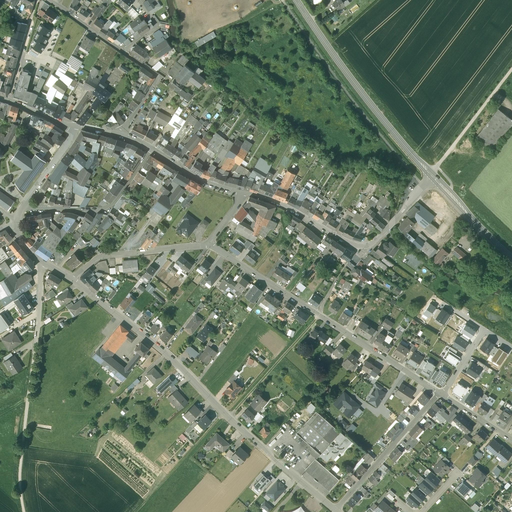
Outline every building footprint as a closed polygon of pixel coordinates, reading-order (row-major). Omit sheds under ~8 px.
[(34,0),(22,0),(23,0),(28,5),(27,7),(32,10),(34,0)] [(78,0),(73,0),(73,3),(68,10),(74,13),(78,8),(76,6),(79,1),(78,0)] [(120,0),(118,3),(126,9),(129,6),(133,1),(130,0),(120,0)] [(145,0),(146,1),(143,3),(146,7),(151,14),(161,6),(156,0),(145,0)] [(341,0),(337,0),(333,4),(338,11),(345,6),(341,0)] [(90,4),(85,1),(84,3),(81,9),(86,11),(90,4)] [(95,14),(94,14),(97,16),(99,17),(106,7),(102,4),(98,9),(95,14)] [(46,11),(42,8),(41,10),(38,14),(43,17),(46,11)] [(57,15),(48,9),(46,11),(43,17),(51,23),(57,15)] [(86,11),(81,9),(77,15),(84,20),(89,14),(86,11)] [(144,20),(141,22),(138,17),(130,24),(136,33),(138,31),(147,25),(146,23),(144,20)] [(104,24),(97,19),(91,26),(99,32),(102,28),(104,24)] [(106,30),(113,22),(110,19),(102,28),(106,30)] [(17,23),(15,30),(24,33),(25,33),(27,25),(22,23),(21,24),(17,23)] [(161,23),(160,27),(162,27),(162,30),(168,32),(170,25),(161,23)] [(39,33),(47,38),(49,36),(48,35),(51,31),(42,25),(37,32),(39,33)] [(147,25),(138,31),(141,36),(150,29),(147,25)] [(108,32),(102,28),(99,32),(98,32),(105,36),(108,32)] [(13,32),(11,38),(22,41),(24,36),(23,36),(24,33),(15,30),(14,33),(13,32)] [(111,32),(109,31),(108,32),(105,36),(113,42),(116,38),(119,34),(117,33),(116,32),(114,34),(111,32)] [(136,33),(133,35),(136,39),(141,36),(138,31),(136,33)] [(216,36),(213,32),(200,40),(203,44),(216,36)] [(44,46),(49,39),(47,38),(39,33),(35,39),(36,40),(44,46)] [(124,37),(120,34),(119,34),(116,38),(121,42),(124,37)] [(161,34),(157,37),(155,38),(150,42),(153,47),(165,40),(161,34)] [(86,36),(80,46),(80,47),(89,51),(95,42),(86,36)] [(22,41),(11,38),(9,43),(14,45),(13,48),(17,50),(19,50),(20,47),(21,47),(22,41)] [(153,47),(152,48),(159,58),(172,49),(165,39),(153,47)] [(44,49),(46,47),(44,46),(36,40),(31,47),(33,48),(39,52),(41,53),(44,48),(44,49)] [(146,52),(136,44),(130,54),(142,62),(146,57),(148,54),(146,52)] [(78,45),(73,53),(72,55),(74,56),(80,47),(80,46),(78,45)] [(74,56),(72,55),(66,64),(66,65),(69,66),(77,71),(79,67),(83,61),(74,56)] [(183,55),(177,62),(178,63),(180,61),(199,75),(203,70),(183,55)] [(17,62),(11,60),(10,63),(7,62),(6,64),(10,65),(9,68),(15,69),(17,62)] [(177,62),(172,68),(178,73),(185,64),(180,61),(178,63),(177,62)] [(57,69),(64,74),(69,66),(66,65),(66,64),(62,62),(57,69)] [(159,62),(152,68),(157,71),(163,66),(159,62)] [(128,73),(131,69),(123,64),(120,68),(128,73)] [(174,78),(171,82),(181,88),(188,79),(194,71),(185,64),(178,73),(174,78)] [(94,67),(90,73),(95,77),(99,70),(94,67)] [(15,69),(9,68),(9,69),(8,68),(6,74),(9,75),(8,78),(12,80),(14,71),(15,69)] [(149,74),(142,68),(139,71),(143,74),(145,75),(146,74),(150,78),(152,76),(149,74)] [(172,68),(168,73),(174,78),(178,73),(172,68)] [(17,85),(14,97),(28,101),(32,93),(26,91),(27,88),(28,88),(32,73),(28,72),(29,71),(23,69),(21,74),(20,74),(17,85)] [(64,74),(57,69),(54,75),(58,78),(57,79),(67,86),(69,87),(70,85),(72,78),(64,74)] [(205,80),(194,71),(188,79),(199,88),(205,80)] [(100,80),(90,73),(87,78),(97,84),(98,84),(100,80)] [(57,79),(58,78),(54,75),(51,74),(46,84),(50,87),(51,87),(52,85),(57,79)] [(150,78),(148,80),(146,83),(150,86),(155,78),(152,76),(150,78)] [(41,77),(37,85),(36,84),(33,92),(38,94),(40,89),(45,79),(41,77)] [(97,84),(87,78),(83,84),(85,84),(83,87),(89,91),(92,93),(92,92),(97,84)] [(67,86),(57,79),(52,85),(57,88),(64,93),(67,86)] [(107,85),(100,80),(98,84),(104,88),(105,89),(107,85)] [(181,88),(171,82),(168,86),(177,93),(181,88)] [(150,86),(146,83),(144,87),(141,92),(145,94),(150,86)] [(104,88),(98,84),(97,84),(92,92),(98,96),(104,88)] [(5,85),(4,90),(0,88),(0,94),(7,97),(10,86),(6,85),(5,85)] [(51,87),(50,87),(46,95),(47,96),(45,100),(47,100),(46,102),(50,104),(52,100),(54,95),(57,88),(52,85),(51,87)] [(134,87),(131,85),(129,89),(127,92),(131,95),(136,88),(134,87)] [(64,93),(57,88),(54,95),(61,99),(64,95),(64,94),(64,93)] [(104,88),(98,96),(98,97),(102,100),(104,101),(111,93),(105,89),(104,88)] [(181,89),(181,88),(177,93),(183,98),(186,94),(181,89)] [(141,92),(139,90),(134,98),(140,102),(145,94),(141,92)] [(89,91),(80,103),(84,105),(92,93),(89,91)] [(32,93),(27,103),(33,105),(37,96),(38,94),(33,92),(32,93)] [(186,94),(183,98),(188,101),(192,96),(188,93),(186,94)] [(45,100),(37,96),(33,105),(42,110),(46,103),(46,102),(47,100),(45,100)] [(98,97),(92,105),(96,107),(102,100),(98,97)] [(130,105),(122,99),(120,102),(123,104),(128,108),(130,105)] [(120,101),(111,113),(113,115),(117,112),(116,112),(120,108),(123,104),(120,102),(120,101)] [(130,105),(128,108),(133,112),(138,105),(133,101),(130,105)] [(50,104),(46,102),(46,103),(42,110),(49,113),(53,106),(50,104)] [(71,103),(66,112),(68,113),(74,105),(71,103)] [(80,103),(77,108),(74,111),(78,114),(84,105),(80,103)] [(56,108),(53,114),(58,117),(64,107),(62,106),(59,104),(56,108)] [(96,107),(92,105),(87,112),(90,115),(96,107)] [(18,108),(11,106),(8,115),(16,117),(18,108)] [(511,119),(498,109),(476,137),(492,149),(511,123),(511,119)] [(78,114),(74,111),(71,115),(68,120),(69,121),(74,121),(78,114)] [(85,111),(77,122),(83,124),(90,115),(87,112),(85,111)] [(171,119),(158,111),(154,120),(165,127),(171,119)] [(68,113),(66,112),(62,118),(68,120),(71,115),(68,113)] [(122,119),(120,116),(117,112),(113,115),(115,119),(120,126),(124,123),(122,119)] [(140,115),(134,125),(139,127),(145,115),(141,113),(140,115)] [(171,119),(182,126),(185,121),(178,117),(174,114),(171,119)] [(198,120),(190,115),(186,120),(194,126),(198,120)] [(43,120),(32,116),(30,123),(37,126),(38,122),(42,124),(43,120)] [(180,130),(182,126),(171,119),(168,123),(180,130)] [(50,123),(43,120),(42,124),(47,127),(46,130),(49,132),(51,130),(54,125),(50,123)] [(13,124),(2,144),(6,148),(15,132),(18,126),(15,124),(13,124)] [(54,125),(51,130),(55,132),(57,134),(61,136),(63,131),(54,125)] [(139,127),(134,125),(131,132),(139,137),(143,130),(139,127)] [(183,125),(174,139),(177,141),(182,134),(183,135),(187,129),(185,127),(186,126),(183,125)] [(206,127),(203,125),(195,134),(198,137),(200,135),(206,127)] [(148,131),(143,130),(139,137),(152,144),(157,136),(150,133),(148,131)] [(88,133),(81,131),(78,136),(75,141),(83,145),(86,140),(88,133)] [(98,136),(88,133),(86,140),(94,142),(97,143),(98,136)] [(218,155),(227,142),(216,133),(203,151),(212,158),(216,153),(218,155)] [(61,136),(57,134),(52,140),(55,143),(58,139),(61,136)] [(195,134),(185,147),(187,149),(190,151),(198,143),(201,139),(198,137),(195,134)] [(211,140),(205,135),(198,145),(204,150),(211,140)] [(107,138),(98,136),(97,143),(100,143),(104,144),(107,138)] [(168,141),(162,137),(156,146),(162,150),(167,143),(168,141)] [(52,140),(51,140),(48,138),(45,143),(41,150),(46,153),(50,148),(55,143),(52,140)] [(117,141),(107,138),(104,144),(104,146),(114,149),(117,141)] [(41,141),(38,139),(34,146),(41,150),(45,143),(41,141)] [(227,142),(218,155),(217,157),(221,160),(225,155),(234,143),(231,142),(229,140),(227,142)] [(252,145),(245,140),(243,144),(240,148),(247,153),(252,145)] [(83,145),(75,141),(69,150),(75,154),(77,150),(78,149),(83,152),(86,147),(83,145)] [(127,145),(117,141),(114,149),(122,151),(127,145)] [(97,143),(94,142),(92,150),(91,152),(98,154),(98,151),(100,143),(97,143)] [(173,147),(171,146),(170,145),(167,143),(162,150),(172,157),(177,150),(173,147)] [(234,143),(225,155),(225,156),(229,157),(231,155),(234,157),(240,148),(234,143)] [(295,154),(299,147),(294,144),(290,151),(295,154)] [(132,146),(127,145),(122,151),(127,154),(129,150),(132,146)] [(41,150),(34,146),(31,150),(37,155),(41,150)] [(137,149),(132,146),(129,150),(133,152),(131,154),(133,155),(137,149)] [(83,152),(90,157),(91,152),(92,150),(86,147),(83,152)] [(234,157),(232,160),(235,162),(236,163),(244,151),(240,148),(234,157)] [(145,154),(137,149),(133,155),(141,160),(145,154)] [(194,149),(189,154),(188,154),(188,155),(190,156),(191,157),(193,155),(197,151),(194,149)] [(20,190),(24,192),(46,161),(36,154),(32,159),(18,150),(10,160),(23,170),(24,170),(15,183),(20,190)] [(75,154),(69,150),(67,153),(73,158),(75,154)] [(180,152),(177,150),(172,157),(178,161),(184,154),(180,152)] [(205,152),(203,151),(196,161),(199,162),(205,152)] [(244,151),(236,163),(239,165),(247,153),(244,151)] [(98,154),(91,152),(90,157),(90,158),(86,164),(94,170),(96,166),(94,165),(96,163),(98,154)] [(73,158),(67,153),(61,160),(62,161),(68,166),(71,163),(74,158),(73,158)] [(75,154),(73,158),(74,158),(83,167),(86,164),(78,157),(75,154)] [(229,157),(219,174),(222,174),(222,175),(225,170),(229,166),(232,160),(234,157),(231,155),(229,157)] [(159,162),(150,156),(146,162),(152,166),(153,163),(154,163),(157,166),(159,162)] [(184,157),(180,163),(184,165),(188,159),(184,157)] [(221,160),(217,157),(211,167),(214,169),(217,165),(221,160)] [(69,179),(73,181),(84,186),(91,174),(83,167),(74,158),(71,163),(79,172),(76,177),(65,171),(62,176),(69,179)] [(271,166),(259,159),(254,167),(252,172),(261,177),(264,179),(266,175),(267,174),(263,172),(265,168),(269,170),(271,166)] [(134,162),(131,160),(126,168),(127,169),(133,172),(139,164),(135,161),(134,162)] [(62,161),(48,180),(51,182),(54,184),(58,186),(62,176),(65,171),(68,166),(62,161)] [(203,171),(200,169),(203,165),(199,162),(196,161),(190,169),(200,176),(203,171)] [(152,166),(146,162),(142,167),(146,169),(148,171),(152,166)] [(94,170),(86,164),(83,167),(91,174),(94,170)] [(165,165),(161,171),(165,174),(166,175),(168,173),(171,174),(174,171),(165,165)] [(239,165),(231,178),(237,180),(244,168),(239,165)] [(211,167),(207,171),(204,170),(203,171),(200,176),(209,179),(212,175),(213,172),(214,169),(211,167)] [(127,169),(122,176),(128,180),(133,172),(127,169)] [(146,174),(147,175),(146,177),(142,182),(145,185),(152,174),(148,171),(146,174)] [(165,174),(161,171),(157,177),(161,180),(165,174)] [(171,174),(169,177),(171,178),(173,179),(177,173),(174,171),(171,174)] [(273,175),(268,171),(267,174),(266,175),(265,177),(270,180),(273,175)] [(294,174),(288,171),(285,175),(293,179),(295,174),(294,174)] [(146,177),(139,172),(134,179),(141,184),(142,182),(146,177)] [(219,174),(213,172),(212,175),(209,179),(213,181),(218,183),(222,174),(219,174)] [(252,172),(251,172),(248,178),(248,179),(253,180),(257,181),(259,182),(260,180),(261,177),(252,172)] [(189,180),(177,173),(173,179),(172,179),(182,184),(185,186),(189,180)] [(152,174),(145,185),(149,187),(151,184),(156,177),(152,174)] [(222,175),(222,174),(218,183),(224,184),(226,176),(222,175)] [(293,179),(285,175),(280,185),(280,186),(287,189),(293,179)] [(241,181),(238,180),(236,188),(244,190),(246,183),(247,179),(248,179),(248,178),(245,177),(246,177),(245,176),(242,181),(241,180),(241,181)] [(231,178),(229,178),(227,185),(236,188),(238,180),(237,180),(231,178)] [(69,193),(72,193),(73,181),(69,179),(64,192),(67,193),(67,192),(69,192),(69,193)] [(248,179),(247,179),(246,183),(244,190),(249,191),(253,180),(248,179)] [(48,180),(47,180),(42,187),(41,189),(46,191),(48,188),(48,187),(51,182),(48,180)] [(202,187),(189,180),(185,186),(186,187),(185,187),(188,189),(193,191),(197,194),(198,194),(202,187)] [(257,181),(253,180),(249,191),(257,193),(258,191),(261,184),(263,181),(260,180),(259,182),(257,181)] [(72,193),(83,198),(89,189),(84,186),(73,181),(72,193)] [(116,181),(112,186),(112,187),(113,187),(120,191),(123,186),(116,181)] [(271,188),(267,186),(266,187),(263,193),(273,197),(277,190),(279,185),(280,186),(280,185),(279,184),(278,186),(273,183),(271,188)] [(261,184),(258,191),(263,193),(266,187),(265,186),(261,184)] [(170,199),(169,201),(173,204),(174,205),(185,190),(183,189),(180,186),(170,199)] [(112,187),(109,191),(116,196),(120,191),(113,187),(112,187)] [(307,196),(311,198),(315,191),(311,188),(307,196)] [(61,190),(57,190),(55,197),(55,200),(63,202),(65,202),(67,193),(66,193),(64,198),(59,197),(61,190)] [(285,193),(277,190),(273,197),(284,202),(287,194),(285,193)] [(0,205),(8,211),(15,202),(0,191),(0,205)] [(109,191),(104,198),(111,203),(116,196),(109,191)] [(193,191),(185,200),(187,202),(188,203),(197,194),(193,191)] [(306,193),(302,191),(299,196),(297,200),(302,202),(306,193)] [(294,193),(290,198),(296,201),(297,200),(299,196),(294,193)] [(166,196),(162,194),(153,206),(162,213),(165,215),(173,204),(169,201),(170,199),(166,196)] [(123,195),(115,205),(119,208),(122,204),(121,203),(123,201),(127,203),(131,199),(123,195)] [(260,201),(249,197),(247,203),(244,205),(247,207),(250,204),(258,207),(260,201)] [(296,201),(290,198),(287,203),(293,207),(296,201)] [(302,202),(297,200),(296,201),(293,207),(299,209),(302,204),(303,202),(302,202)] [(377,204),(371,200),(369,204),(367,206),(368,206),(370,208),(373,210),(376,204),(377,204)] [(271,205),(264,202),(261,208),(259,214),(269,220),(275,207),(271,205)] [(308,202),(305,206),(302,211),(306,214),(311,207),(312,204),(311,204),(308,202)] [(417,202),(406,214),(412,219),(414,217),(426,228),(434,217),(417,202)] [(243,206),(234,217),(240,221),(243,218),(244,218),(248,213),(248,212),(245,209),(243,207),(243,206)] [(356,213),(353,218),(362,224),(367,217),(369,215),(366,213),(370,208),(368,206),(367,207),(364,211),(360,216),(356,213)] [(314,209),(311,207),(306,214),(312,217),(317,211),(314,209)] [(119,213),(113,208),(108,215),(114,220),(119,213)] [(258,217),(247,208),(245,209),(248,212),(248,213),(253,218),(255,221),(256,221),(258,217)] [(384,208),(380,215),(385,219),(388,214),(386,214),(388,210),(384,208)] [(347,210),(338,224),(341,225),(340,227),(341,227),(342,228),(347,221),(349,223),(353,218),(356,213),(357,212),(354,210),(351,213),(347,210)] [(318,211),(317,211),(312,217),(317,220),(321,215),(322,213),(318,211)] [(372,211),(370,214),(369,216),(369,215),(367,217),(367,218),(370,220),(373,217),(373,216),(375,214),(372,212),(372,211)] [(328,214),(325,212),(322,216),(321,215),(317,220),(322,223),(328,214)] [(78,215),(71,213),(66,213),(65,215),(63,218),(69,220),(74,222),(74,221),(76,218),(78,215)] [(94,219),(86,213),(83,219),(86,221),(90,224),(94,219)] [(185,219),(176,231),(181,234),(182,232),(188,237),(196,226),(192,223),(194,219),(186,214),(183,218),(185,219)] [(269,220),(259,214),(258,217),(256,221),(262,225),(266,227),(269,220)] [(328,214),(322,223),(326,226),(330,220),(332,216),(330,215),(328,214)] [(38,216),(26,219),(29,228),(32,227),(31,224),(35,223),(40,222),(38,216)] [(294,217),(290,224),(293,226),(298,219),(294,217)] [(380,222),(373,217),(370,220),(376,226),(380,222)] [(407,217),(398,227),(405,235),(407,232),(415,223),(407,217)] [(111,224),(105,219),(100,225),(105,230),(111,224)] [(201,225),(207,229),(211,223),(205,219),(201,225)] [(65,226),(62,232),(59,230),(56,233),(62,238),(64,235),(68,229),(74,222),(69,220),(65,226)] [(330,220),(326,226),(334,231),(338,225),(334,223),(330,220)] [(74,222),(68,229),(72,232),(76,227),(77,225),(76,225),(78,223),(74,221),(74,222)] [(259,232),(253,228),(253,229),(243,223),(240,221),(238,224),(239,225),(244,228),(244,229),(257,237),(259,233),(259,232)] [(262,225),(256,221),(255,223),(253,228),(259,232),(262,225)] [(57,227),(51,222),(48,228),(52,232),(53,231),(56,228),(57,227)] [(385,227),(380,222),(376,226),(375,227),(381,232),(385,227)] [(88,226),(84,223),(79,230),(83,233),(88,226)] [(355,234),(352,239),(361,242),(363,236),(360,235),(361,233),(362,233),(364,231),(363,230),(365,227),(362,224),(358,230),(355,234)] [(257,237),(244,229),(244,228),(239,225),(235,231),(253,242),(254,241),(257,237)] [(305,227),(298,236),(306,242),(313,234),(305,227)] [(77,241),(83,233),(79,230),(79,229),(75,234),(75,235),(73,238),(77,241)] [(347,230),(345,229),(345,230),(342,234),(349,238),(352,233),(352,232),(347,230)] [(10,236),(5,231),(0,233),(0,234),(4,240),(5,241),(1,243),(3,246),(7,244),(13,239),(10,236)] [(56,247),(62,238),(53,231),(52,232),(48,236),(46,239),(56,247)] [(417,237),(415,240),(407,232),(405,235),(409,239),(428,256),(434,249),(426,241),(424,243),(417,237)] [(313,234),(306,242),(314,249),(321,240),(313,234)] [(427,239),(420,234),(417,237),(424,243),(426,241),(427,239)] [(161,239),(157,236),(150,248),(155,247),(161,239)] [(333,240),(326,236),(321,243),(327,247),(333,240)] [(77,241),(76,242),(81,247),(85,243),(80,237),(77,241)] [(149,237),(142,247),(145,249),(152,239),(149,237)] [(31,241),(28,238),(24,241),(29,248),(34,244),(31,241)] [(97,240),(94,238),(89,242),(93,246),(97,240)] [(56,247),(46,239),(45,241),(42,245),(53,253),(56,249),(55,248),(56,247)] [(252,243),(247,240),(244,244),(242,246),(243,247),(243,248),(246,250),(247,248),(252,243)] [(339,244),(333,240),(327,247),(330,249),(334,252),(339,244)] [(236,241),(230,248),(238,255),(243,248),(243,247),(242,246),(236,241)] [(21,249),(15,242),(9,246),(13,251),(15,253),(21,249)] [(38,242),(32,250),(35,252),(41,244),(39,243),(38,242)] [(383,245),(381,244),(375,252),(383,257),(387,251),(393,255),(398,248),(390,242),(389,244),(387,243),(384,243),(383,245)] [(42,245),(41,244),(35,252),(47,260),(53,253),(42,245)] [(339,244),(334,252),(338,255),(341,251),(343,252),(345,249),(339,244)] [(324,257),(330,249),(327,247),(326,249),(325,249),(321,254),(324,257)] [(0,264),(4,262),(7,260),(9,258),(6,255),(1,248),(0,248),(0,264)] [(447,252),(442,248),(440,251),(437,254),(443,259),(448,253),(448,252),(447,251),(447,252)] [(467,256),(457,248),(452,253),(463,261),(467,256)] [(29,259),(21,249),(15,253),(15,254),(20,260),(23,263),(29,259)] [(343,252),(342,254),(347,257),(350,253),(345,249),(343,252)] [(251,250),(250,250),(250,251),(245,257),(252,263),(258,256),(251,250)] [(74,253),(72,256),(73,257),(66,262),(72,269),(81,261),(74,253)] [(347,257),(345,260),(348,262),(354,255),(350,253),(347,257)] [(370,254),(363,262),(367,264),(372,259),(373,257),(370,254)] [(443,259),(437,254),(433,260),(438,265),(439,263),(443,259)] [(355,255),(349,263),(353,266),(354,264),(359,258),(355,255)] [(186,260),(181,256),(176,262),(175,263),(175,264),(177,265),(178,264),(181,267),(186,260)] [(35,267),(29,259),(23,263),(23,264),(24,265),(31,274),(36,271),(35,267)] [(23,263),(20,260),(10,268),(9,268),(12,274),(13,275),(14,274),(17,271),(22,267),(24,265),(23,264),(23,263)] [(137,260),(130,261),(130,262),(122,262),(123,271),(127,270),(128,272),(138,271),(137,260)] [(192,265),(186,260),(181,267),(187,271),(192,265)] [(211,265),(205,260),(198,268),(204,272),(204,273),(206,270),(211,265)] [(6,264),(4,262),(0,264),(0,268),(6,278),(8,277),(12,274),(9,268),(6,264)] [(150,266),(143,274),(146,276),(149,279),(156,270),(150,266)] [(277,267),(272,275),(279,279),(284,272),(277,267)] [(356,270),(354,269),(353,270),(351,272),(353,273),(353,274),(356,276),(360,270),(357,268),(356,270)] [(92,272),(90,269),(85,273),(85,272),(80,276),(80,279),(85,283),(88,280),(90,278),(89,277),(90,276),(91,277),(92,276),(94,275),(92,273),(92,272)] [(208,278),(205,281),(207,282),(211,286),(221,274),(215,269),(208,278)] [(361,269),(360,270),(356,276),(359,279),(364,281),(369,275),(361,269)] [(26,277),(13,286),(16,290),(29,281),(33,278),(37,276),(36,271),(31,274),(31,275),(26,277)] [(290,276),(284,272),(279,279),(285,283),(290,276)] [(60,280),(50,274),(49,276),(47,275),(46,278),(47,279),(46,281),(54,285),(54,284),(57,286),(60,280)] [(143,274),(137,283),(139,285),(146,276),(143,274)] [(184,275),(181,278),(179,280),(182,282),(187,276),(185,274),(184,275)] [(107,276),(103,281),(106,284),(111,279),(107,276)] [(204,277),(200,283),(204,286),(207,282),(205,281),(208,278),(206,276),(204,277)] [(228,276),(227,278),(226,277),(219,286),(224,291),(228,286),(231,281),(232,280),(228,276)] [(13,286),(8,277),(6,278),(0,282),(8,296),(15,291),(16,290),(13,286)] [(236,285),(235,287),(238,289),(241,292),(248,283),(242,278),(236,285)] [(16,290),(15,291),(8,296),(1,301),(4,307),(5,307),(23,294),(33,287),(30,284),(29,281),(16,290)] [(346,281),(341,290),(347,293),(352,285),(346,281)] [(99,286),(94,282),(89,287),(94,292),(95,291),(96,292),(98,290),(97,289),(99,287),(99,286)] [(306,287),(299,282),(296,287),(302,292),(306,287)] [(145,289),(139,285),(136,289),(141,294),(145,289)] [(150,294),(155,290),(149,285),(145,289),(150,294)] [(254,285),(245,296),(252,301),(253,302),(254,302),(262,291),(254,285)] [(54,290),(46,295),(48,300),(57,296),(54,290)] [(63,294),(56,299),(57,300),(54,302),(58,308),(72,298),(68,291),(63,294)] [(23,294),(5,307),(7,310),(14,305),(22,317),(34,309),(23,294)] [(264,297),(261,302),(266,306),(267,304),(272,297),(267,294),(264,297)] [(321,300),(313,294),(309,300),(317,306),(321,300)] [(262,296),(256,303),(259,305),(261,302),(264,297),(262,296)] [(272,297),(267,304),(270,306),(269,309),(272,312),(277,305),(280,301),(273,296),(272,297)] [(123,306),(122,307),(127,311),(135,301),(130,297),(128,300),(123,306)] [(74,305),(69,309),(70,309),(75,316),(87,307),(81,300),(74,305)] [(252,301),(248,307),(252,310),(256,303),(254,302),(253,302),(252,301)] [(334,301),(333,301),(328,309),(333,311),(332,312),(335,314),(340,306),(334,301)] [(201,302),(194,312),(197,314),(200,309),(201,310),(205,305),(201,302)] [(294,306),(287,302),(282,309),(284,310),(289,313),(294,306)] [(423,314),(429,318),(431,313),(435,309),(435,308),(430,304),(423,314)] [(353,313),(346,308),(344,312),(351,317),(352,314),(353,313)] [(441,311),(436,319),(444,324),(450,315),(442,309),(441,311)] [(308,316),(299,310),(295,315),(294,317),(303,323),(308,316)] [(351,317),(344,312),(339,319),(346,324),(351,317)] [(0,333),(11,325),(2,313),(0,314),(0,333)] [(147,315),(145,313),(139,320),(144,324),(148,320),(150,317),(149,316),(147,315)] [(195,314),(185,328),(189,331),(192,328),(195,330),(202,320),(195,314)] [(393,324),(385,319),(382,324),(390,329),(393,324)] [(355,330),(358,332),(364,323),(361,321),(355,330)] [(160,327),(155,323),(150,329),(155,333),(160,327),(161,327),(160,327)] [(364,323),(358,332),(369,339),(371,335),(375,330),(364,323)] [(120,325),(100,349),(109,356),(124,337),(128,332),(128,331),(120,325)] [(206,325),(199,335),(205,340),(213,330),(206,325)] [(465,325),(461,331),(464,333),(470,337),(471,338),(476,331),(465,325)] [(166,330),(166,329),(165,331),(160,337),(166,342),(173,335),(166,330)] [(313,330),(311,333),(308,338),(313,341),(316,337),(315,337),(318,333),(313,330)] [(403,333),(398,330),(395,335),(399,339),(403,333)] [(329,337),(319,331),(318,333),(315,337),(316,337),(325,343),(329,337)] [(14,332),(2,340),(5,345),(7,343),(11,350),(21,343),(14,332)] [(135,339),(128,332),(124,337),(132,343),(135,339)] [(380,333),(374,342),(379,346),(383,340),(385,337),(380,333)] [(392,337),(387,334),(385,337),(383,340),(388,343),(392,337)] [(459,338),(457,337),(454,341),(455,342),(453,345),(462,351),(464,348),(467,343),(459,338)] [(493,346),(494,344),(486,339),(480,348),(488,353),(493,346)] [(388,343),(383,340),(379,346),(387,351),(391,345),(388,343)] [(135,350),(138,352),(142,355),(143,357),(149,349),(141,342),(135,350)] [(223,344),(218,350),(221,353),(226,346),(223,344)] [(346,350),(340,344),(334,351),(333,351),(333,352),(340,357),(346,350)] [(406,346),(404,345),(402,346),(399,344),(393,353),(403,359),(408,350),(408,349),(406,348),(406,346)] [(199,354),(188,346),(185,350),(195,358),(199,354)] [(217,353),(208,346),(199,358),(204,362),(205,360),(208,363),(211,358),(213,359),(217,353)] [(328,346),(324,351),(327,354),(332,349),(328,346)] [(100,349),(99,348),(93,356),(123,381),(130,373),(128,372),(125,369),(109,356),(100,349)] [(507,354),(499,348),(498,349),(493,357),(492,359),(500,365),(507,354)] [(455,354),(448,350),(443,358),(455,365),(460,357),(455,354)] [(136,362),(142,355),(138,352),(133,359),(136,362)] [(10,353),(3,358),(6,362),(13,358),(10,353)] [(414,353),(413,353),(407,362),(415,368),(422,358),(414,353)] [(358,360),(351,354),(344,362),(351,368),(356,362),(358,360)] [(6,362),(5,363),(12,375),(22,369),(19,365),(18,366),(16,362),(17,362),(14,357),(13,358),(6,362)] [(133,359),(125,369),(128,372),(132,368),(136,362),(133,359)] [(373,365),(366,361),(361,368),(368,372),(373,365)] [(426,362),(424,366),(425,367),(422,370),(420,373),(428,378),(435,366),(427,361),(426,362)] [(476,365),(483,370),(485,366),(478,361),(476,365)] [(480,374),(483,370),(476,365),(471,362),(467,368),(468,369),(466,372),(475,377),(478,373),(480,374)] [(380,370),(373,365),(368,372),(372,375),(376,377),(380,370)] [(154,368),(146,375),(150,379),(154,384),(162,377),(154,368)] [(438,372),(433,380),(438,383),(437,383),(442,386),(449,375),(440,369),(438,372)] [(233,374),(228,381),(232,384),(234,381),(234,382),(238,377),(233,374)] [(137,378),(127,388),(130,391),(140,381),(137,378)] [(169,385),(173,382),(169,378),(158,389),(161,393),(169,385)] [(150,379),(145,383),(150,388),(154,384),(150,379)] [(173,382),(169,385),(171,388),(174,385),(178,382),(176,379),(173,382)] [(234,382),(234,381),(232,384),(226,391),(230,395),(231,397),(232,398),(234,398),(235,397),(235,395),(242,388),(234,382)] [(462,394),(466,388),(458,383),(452,392),(460,397),(462,394)] [(414,392),(402,384),(395,394),(406,401),(407,399),(409,400),(411,397),(414,392)] [(171,388),(169,390),(173,394),(176,391),(178,389),(174,385),(171,388)] [(381,390),(377,388),(375,393),(373,392),(370,396),(372,397),(369,402),(377,407),(381,400),(380,400),(381,398),(382,398),(385,393),(381,390)] [(173,394),(168,398),(172,402),(173,401),(176,405),(176,406),(179,409),(183,406),(188,402),(181,395),(180,396),(176,391),(173,394)] [(474,404),(479,396),(471,391),(465,401),(471,405),(473,403),(474,404)] [(352,414),(357,418),(363,412),(358,408),(360,406),(353,400),(353,401),(350,398),(344,392),(333,404),(339,409),(343,404),(347,408),(343,413),(349,418),(352,414)] [(430,399),(423,393),(417,400),(419,402),(424,406),(430,399)] [(258,396),(251,404),(259,411),(262,407),(261,406),(265,401),(258,395),(258,396)] [(409,400),(407,399),(406,401),(404,404),(408,406),(414,400),(411,397),(409,400)] [(410,408),(407,411),(410,413),(411,415),(412,414),(415,416),(419,411),(414,407),(417,405),(415,403),(410,408)] [(482,403),(478,409),(485,414),(490,408),(482,403)] [(442,413),(439,410),(440,408),(435,404),(432,407),(437,412),(440,415),(442,413)] [(194,405),(184,415),(191,421),(196,416),(196,415),(197,414),(195,412),(199,408),(198,408),(194,405)] [(437,412),(432,407),(427,412),(433,417),(433,416),(437,412)] [(445,411),(441,407),(440,408),(439,410),(442,413),(447,417),(448,416),(444,412),(445,411)] [(254,416),(247,409),(242,415),(245,418),(249,421),(254,416)] [(323,436),(331,443),(340,432),(316,410),(306,422),(323,436)] [(506,412),(503,410),(502,411),(499,416),(497,419),(505,424),(511,415),(506,412)] [(404,411),(398,418),(402,422),(409,415),(404,411)] [(440,415),(437,412),(433,416),(441,423),(441,422),(443,423),(445,419),(440,415)] [(448,416),(447,417),(442,413),(440,415),(445,419),(447,421),(451,417),(449,415),(448,416)] [(465,421),(458,414),(457,416),(453,419),(453,420),(452,421),(454,422),(455,421),(457,423),(456,424),(460,427),(465,421)] [(206,415),(198,423),(204,428),(212,421),(206,415)] [(396,420),(388,429),(390,431),(396,424),(398,426),(400,424),(396,420)] [(473,427),(465,421),(460,427),(458,429),(461,432),(463,430),(467,434),(473,427)] [(323,436),(306,422),(296,433),(311,446),(313,448),(323,436)] [(204,428),(198,423),(197,423),(197,424),(195,426),(201,432),(204,429),(204,428)] [(390,431),(387,434),(394,440),(403,430),(398,426),(396,424),(390,431)] [(417,425),(409,434),(412,436),(414,438),(422,429),(417,425)] [(266,428),(264,426),(259,432),(264,437),(270,431),(266,428)] [(487,435),(480,429),(474,436),(480,442),(487,435)] [(346,437),(340,432),(331,443),(336,448),(346,437)] [(216,433),(205,446),(210,450),(215,444),(216,446),(217,447),(217,446),(223,452),(229,445),(216,433)] [(323,436),(313,448),(311,446),(308,450),(317,458),(319,455),(331,443),(323,436)] [(412,436),(406,443),(410,447),(412,449),(418,441),(414,438),(412,436)] [(346,437),(336,448),(340,452),(342,453),(351,442),(346,437)] [(501,446),(493,438),(485,447),(495,455),(495,454),(499,450),(498,450),(499,450),(498,449),(501,446)] [(331,443),(319,455),(326,461),(330,457),(333,459),(340,452),(336,448),(331,443)] [(511,454),(502,445),(501,446),(498,449),(499,450),(498,450),(499,450),(495,454),(495,455),(504,463),(511,454)] [(234,453),(231,456),(232,456),(236,460),(236,459),(240,463),(248,454),(240,447),(234,453)] [(397,448),(389,456),(395,462),(399,458),(397,457),(402,452),(397,448)] [(230,449),(225,454),(230,458),(232,456),(231,456),(234,453),(230,449)] [(482,455),(477,451),(473,456),(478,460),(482,455)] [(478,460),(473,456),(468,462),(473,466),(478,460)] [(362,457),(353,468),(355,470),(361,464),(365,459),(362,457)] [(449,461),(445,457),(441,460),(446,465),(449,461)] [(370,461),(366,458),(365,459),(361,464),(364,467),(370,461)] [(338,480),(315,460),(306,470),(329,490),(338,480)] [(441,460),(435,467),(437,469),(435,471),(441,476),(445,471),(448,470),(449,468),(446,465),(441,460)] [(361,464),(355,470),(361,475),(367,469),(364,467),(361,464)] [(497,467),(492,472),(497,476),(502,472),(497,467)] [(476,468),(473,472),(473,474),(473,475),(473,476),(472,475),(472,476),(470,479),(469,478),(469,479),(477,485),(479,482),(483,482),(483,479),(484,477),(479,472),(480,472),(476,468)] [(355,470),(350,476),(355,480),(356,481),(361,475),(355,470)] [(376,471),(368,480),(375,485),(378,482),(377,480),(381,475),(378,473),(376,471)] [(255,480),(258,482),(264,475),(261,473),(255,480)] [(431,476),(429,474),(425,479),(434,487),(438,482),(431,476)] [(440,480),(433,474),(431,476),(438,482),(440,480)] [(268,478),(264,475),(258,482),(254,486),(258,489),(259,488),(261,490),(270,481),(270,480),(268,478)] [(351,476),(346,482),(350,485),(355,480),(351,476)] [(508,483),(500,477),(497,481),(507,489),(511,483),(511,480),(508,483)] [(434,487),(425,479),(420,485),(421,486),(428,492),(429,493),(434,487)] [(464,483),(471,489),(474,486),(467,479),(464,483)] [(277,482),(267,494),(275,501),(285,489),(277,482)] [(464,483),(463,482),(459,486),(458,486),(454,490),(464,498),(467,494),(469,496),(473,491),(471,489),(464,483)] [(428,492),(421,486),(420,489),(426,495),(428,492)] [(418,491),(416,489),(411,494),(420,502),(425,497),(424,497),(418,491)] [(394,497),(397,494),(392,490),(387,496),(393,501),(395,498),(394,497)] [(355,494),(348,503),(353,507),(360,499),(357,496),(355,494)] [(420,502),(411,494),(407,499),(409,501),(415,506),(416,507),(420,502)] [(384,511),(389,507),(382,501),(377,506),(374,510),(376,511),(384,511)] [(415,506),(409,501),(406,503),(412,509),(415,506)] [(268,511),(272,508),(265,502),(262,506),(268,511)] [(472,508),(476,511),(477,511),(481,507),(476,503),(472,508)]
